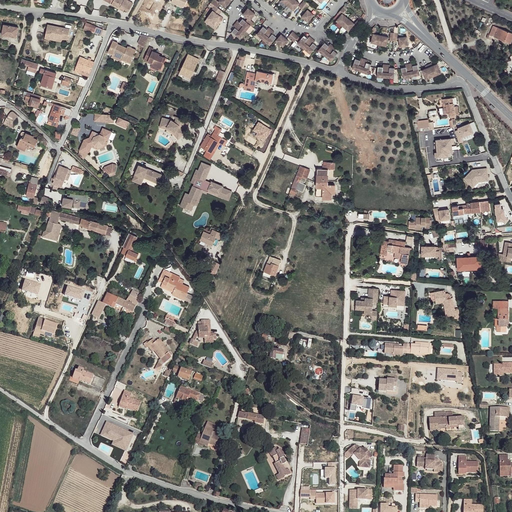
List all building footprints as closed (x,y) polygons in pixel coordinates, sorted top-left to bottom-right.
[(120,7),(125,10),(128,11),(133,3),(127,0),(124,0),(124,1),(121,0),(114,0),(112,5),(119,9),(120,7)] [(187,0),(186,0),(171,0),(171,2),(182,7),(182,6),(188,9),(191,2),(187,0)] [(299,3),(295,0),(280,0),(293,10),(299,3)] [(307,2),(304,0),(303,0),(299,6),(304,10),(309,4),(307,2)] [(222,11),(214,7),(212,12),(213,13),(209,21),(221,27),(223,23),(219,21),(220,19),(221,16),(220,15),(222,11)] [(248,18),(246,20),(252,24),(253,25),(255,23),(251,19),(255,13),(248,7),(243,14),(248,18)] [(345,10),(343,7),(337,14),(340,16),(336,21),(348,31),(352,26),(354,28),(360,22),(357,20),(354,23),(342,14),(345,10)] [(307,9),(301,16),(307,22),(313,14),(307,9)] [(245,21),(242,18),(239,22),(237,20),(233,26),(235,28),(232,31),(240,38),(251,25),(252,26),(253,25),(252,24),(246,20),(245,21)] [(221,27),(209,21),(207,25),(219,30),(221,27)] [(4,25),(2,35),(17,38),(18,28),(4,25)] [(51,37),(62,39),(68,40),(70,29),(48,25),(45,38),(51,39),(51,37)] [(267,29),(263,26),(257,34),(269,45),(276,37),(273,34),(274,32),(268,27),(267,29)] [(511,40),(511,33),(494,26),(490,35),(511,44),(511,40)] [(97,27),(95,32),(102,35),(104,30),(97,27)] [(370,43),(386,46),(388,37),(372,33),(375,29),(372,27),(367,33),(371,37),(370,43)] [(298,36),(292,31),(290,34),(296,39),(298,36)] [(149,37),(142,35),(139,44),(145,46),(149,37)] [(283,35),(278,42),(283,46),(289,40),(283,35)] [(304,35),(297,43),(310,54),(317,46),(313,43),(315,40),(310,36),(308,38),(304,35)] [(406,36),(398,37),(399,47),(407,46),(406,36)] [(117,45),(117,44),(118,43),(113,41),(108,53),(113,55),(113,54),(122,58),(121,60),(122,60),(130,63),(136,50),(127,47),(127,48),(119,45),(119,46),(117,45)] [(324,42),(317,50),(330,61),(337,53),(333,50),(335,47),(330,43),(328,45),(324,42)] [(166,58),(163,57),(160,55),(160,54),(153,51),(154,49),(150,47),(145,60),(152,64),(152,65),(162,69),(166,58)] [(188,55),(180,73),(191,78),(199,60),(188,55)] [(355,58),(351,68),(367,74),(370,65),(370,64),(366,62),(367,59),(360,56),(359,60),(355,58)] [(95,62),(91,61),(88,60),(81,57),(76,69),(81,71),(81,69),(91,73),(95,62)] [(36,73),(39,64),(22,59),(21,62),(24,64),(25,62),(26,62),(25,65),(29,66),(28,70),(36,73)] [(400,68),(402,78),(419,74),(417,64),(412,65),(411,62),(404,63),(404,67),(400,68)] [(424,68),(420,70),(425,79),(440,73),(436,63),(431,65),(430,62),(423,65),(424,68)] [(377,67),(376,77),(393,78),(394,68),(389,67),(389,64),(382,63),(382,67),(377,66),(377,67)] [(57,73),(42,69),(40,73),(45,74),(42,84),(53,88),(57,73)] [(221,70),(217,81),(221,83),(225,72),(221,70)] [(257,74),(256,80),(256,81),(272,85),(274,75),(258,71),(257,74)] [(72,79),(66,77),(65,81),(63,80),(62,84),(69,87),(72,79)] [(256,81),(256,80),(246,77),(244,86),(252,87),(254,80),(256,81)] [(253,91),(256,81),(254,80),(252,87),(244,86),(244,89),(253,91)] [(33,94),(25,91),(24,94),(27,95),(27,96),(32,98),(30,104),(34,105),(35,103),(40,104),(42,97),(33,94)] [(443,114),(450,113),(454,113),(455,115),(459,115),(458,106),(454,107),(452,98),(443,99),(443,105),(446,104),(447,108),(443,108),(443,114)] [(63,108),(64,107),(55,104),(49,119),(53,120),(58,123),(63,108)] [(8,117),(5,123),(10,126),(13,120),(8,117)] [(129,122),(119,118),(116,124),(126,128),(129,122)] [(177,125),(175,124),(172,122),(163,119),(160,127),(168,129),(176,134),(181,139),(186,134),(182,130),(179,129),(180,127),(182,127),(189,129),(191,124),(182,121),(179,120),(177,125)] [(271,131),(259,122),(254,130),(258,133),(261,135),(259,138),(264,141),(271,131)] [(419,132),(427,130),(426,122),(418,123),(419,132)] [(475,136),(470,123),(455,129),(460,143),(475,136)] [(77,136),(80,128),(74,126),(71,133),(77,136)] [(178,141),(181,139),(176,134),(168,129),(160,127),(160,129),(166,130),(173,135),(178,141)] [(93,139),(90,137),(85,140),(80,151),(89,154),(93,146),(95,145),(99,146),(104,145),(105,141),(109,140),(112,132),(107,130),(107,131),(103,130),(102,133),(98,135),(95,134),(93,139)] [(211,138),(205,150),(212,154),(214,151),(216,152),(219,147),(217,145),(219,143),(225,146),(228,141),(214,133),(211,138)] [(38,139),(34,138),(26,134),(24,138),(21,137),(19,143),(26,146),(34,149),(38,139)] [(201,147),(205,150),(211,138),(207,136),(201,147)] [(448,151),(452,151),(452,144),(451,139),(437,140),(438,152),(435,152),(436,157),(448,156),(448,151)] [(453,159),(452,151),(448,151),(448,156),(436,157),(436,160),(439,161),(448,160),(453,159)] [(12,169),(0,165),(0,161),(1,156),(0,155),(0,173),(10,176),(12,169)] [(199,170),(197,169),(192,182),(195,183),(196,182),(197,177),(206,181),(207,178),(205,178),(211,165),(203,162),(199,170)] [(104,170),(109,173),(110,171),(113,169),(114,167),(117,168),(117,165),(113,164),(106,166),(104,170)] [(67,173),(69,169),(60,165),(53,184),(62,187),(62,186),(64,182),(67,173)] [(139,165),(134,177),(138,179),(140,176),(144,178),(158,184),(162,176),(139,165)] [(301,166),(298,175),(308,179),(311,170),(301,166)] [(464,177),(471,185),(477,180),(488,178),(487,168),(473,169),(464,177)] [(328,169),(324,169),(318,169),(317,183),(317,190),(316,196),(323,197),(323,199),(333,199),(333,194),(335,194),(335,185),(328,185),(328,181),(328,169)] [(308,179),(298,175),(297,175),(292,188),(292,189),(291,193),(296,195),(297,190),(303,192),(306,185),(304,184),(306,178),(308,179)] [(138,179),(134,177),(132,181),(141,185),(144,178),(140,176),(138,179)] [(471,185),(472,186),(478,181),(488,180),(488,178),(477,180),(471,185)] [(212,181),(209,179),(208,182),(206,181),(204,185),(203,187),(209,190),(210,188),(221,192),(220,195),(229,199),(233,190),(224,186),(224,185),(213,180),(212,181)] [(29,182),(27,195),(35,197),(38,184),(29,182)] [(196,203),(203,187),(194,184),(191,193),(187,191),(181,205),(192,209),(195,203),(196,203)] [(49,204),(50,200),(50,199),(43,197),(40,202),(48,205),(49,204)] [(64,197),(62,205),(76,208),(76,206),(83,208),(84,201),(64,197)] [(467,205),(467,208),(468,213),(481,212),(481,209),(491,208),(489,200),(467,203),(467,205)] [(31,208),(31,205),(19,203),(18,210),(43,215),(44,211),(36,209),(31,208)] [(501,204),(495,205),(496,209),(495,209),(496,214),(497,214),(497,221),(502,221),(505,224),(509,219),(505,216),(504,211),(503,209),(501,209),(501,204)] [(468,213),(467,208),(459,209),(458,206),(452,206),(454,219),(464,217),(464,220),(468,219),(468,213)] [(433,209),(436,221),(450,219),(448,209),(439,210),(439,208),(433,209)] [(59,219),(83,225),(89,226),(88,229),(88,230),(105,235),(106,235),(108,226),(108,225),(49,209),(46,215),(51,216),(50,221),(58,223),(59,219)] [(426,225),(426,227),(426,228),(430,228),(431,218),(417,218),(417,221),(413,221),(412,228),(416,228),(416,229),(422,230),(422,227),(422,225),(426,225)] [(58,223),(50,221),(47,230),(45,231),(43,236),(50,238),(50,236),(52,237),(57,234),(56,231),(57,229),(58,230),(60,228),(62,227),(60,224),(58,223)] [(50,236),(50,238),(57,240),(60,228),(58,230),(57,229),(56,231),(57,234),(52,237),(50,236)] [(213,231),(211,235),(204,233),(201,241),(212,245),(216,237),(220,239),(222,234),(213,231)] [(129,249),(127,255),(126,256),(136,260),(141,249),(133,246),(137,237),(129,233),(123,247),(124,247),(129,249)] [(488,247),(487,239),(479,240),(480,248),(488,247)] [(410,252),(410,248),(405,247),(406,242),(396,240),(395,245),(389,244),(389,241),(383,240),(381,254),(387,255),(388,251),(396,253),(396,252),(399,253),(399,255),(402,255),(402,258),(401,263),(408,264),(410,252)] [(457,247),(456,242),(448,243),(449,247),(446,248),(447,252),(454,251),(454,247),(457,247)] [(511,242),(505,242),(503,254),(508,255),(508,257),(511,257),(511,242)] [(422,246),(422,255),(435,256),(435,259),(439,259),(439,250),(436,250),(436,246),(422,246)] [(468,257),(457,257),(458,270),(482,269),(481,256),(470,257),(470,253),(467,253),(468,257)] [(503,254),(499,253),(500,261),(511,263),(511,257),(508,257),(508,255),(503,254)] [(264,272),(272,275),(275,276),(281,260),(270,256),(264,272)] [(213,260),(210,266),(210,269),(211,269),(209,272),(213,274),(218,264),(213,260)] [(178,282),(180,278),(181,277),(164,269),(160,278),(164,280),(163,283),(175,288),(173,292),(173,293),(185,299),(190,287),(183,284),(178,282)] [(40,285),(25,281),(22,291),(38,295),(40,285)] [(175,288),(163,283),(161,287),(173,292),(175,288)] [(68,287),(65,296),(82,301),(84,292),(68,287)] [(378,302),(379,289),(369,288),(369,298),(365,298),(365,301),(361,300),(357,300),(356,309),(365,309),(365,315),(373,315),(373,302),(378,302)] [(434,292),(436,303),(444,302),(446,316),(455,315),(456,318),(460,318),(458,309),(455,309),(453,297),(446,299),(444,290),(434,292)] [(406,292),(397,291),(396,298),(391,298),(384,297),(384,305),(389,306),(389,307),(397,308),(397,306),(405,307),(406,292)] [(132,292),(130,295),(139,301),(140,298),(137,297),(138,295),(132,292)] [(124,307),(126,302),(107,293),(103,303),(99,301),(93,315),(100,318),(106,305),(114,308),(116,304),(124,307)] [(139,301),(130,295),(126,302),(124,307),(133,312),(139,301)] [(498,308),(498,318),(499,318),(499,325),(496,325),(497,331),(501,331),(501,330),(507,330),(507,326),(507,322),(508,322),(508,301),(493,301),(493,308),(498,308)] [(178,319),(171,316),(169,320),(169,322),(175,325),(178,319)] [(38,318),(34,332),(40,334),(45,335),(46,332),(54,334),(57,324),(38,318)] [(202,320),(202,325),(204,325),(204,327),(208,327),(209,332),(212,333),(210,319),(202,320)] [(203,331),(199,331),(197,331),(193,340),(192,339),(190,343),(197,347),(199,343),(196,341),(197,337),(199,338),(209,338),(209,339),(217,339),(217,333),(212,333),(209,332),(208,327),(204,327),(204,325),(202,325),(203,331)] [(147,349),(149,348),(151,346),(155,351),(161,359),(169,352),(159,339),(155,343),(152,340),(148,343),(148,342),(144,344),(147,349)] [(429,343),(421,343),(421,345),(415,345),(403,344),(403,347),(399,347),(394,346),(394,344),(385,343),(385,354),(390,354),(390,356),(403,357),(403,353),(419,355),(420,354),(419,352),(429,353),(429,343)] [(431,344),(429,343),(429,353),(419,352),(420,354),(431,355),(431,344)] [(272,346),(270,357),(281,359),(282,358),(284,350),(279,349),(279,347),(272,346)] [(156,359),(151,363),(158,371),(162,367),(156,359)] [(506,364),(503,364),(494,364),(494,373),(499,373),(499,376),(503,376),(503,373),(511,373),(511,362),(506,363),(506,364)] [(192,372),(175,366),(173,371),(180,373),(179,377),(189,381),(192,372)] [(76,370),(74,376),(80,379),(79,381),(91,385),(94,376),(84,372),(84,370),(79,367),(78,371),(76,370)] [(457,370),(438,369),(437,380),(440,380),(440,381),(447,382),(447,380),(454,381),(454,382),(461,383),(462,373),(457,373),(457,370)] [(387,390),(397,390),(397,380),(388,379),(388,381),(380,380),(379,392),(387,392),(387,390)] [(181,386),(177,397),(187,402),(189,397),(198,401),(198,400),(203,402),(205,396),(181,386)] [(127,407),(126,409),(137,412),(141,402),(130,398),(131,393),(124,391),(120,404),(127,407)] [(363,398),(353,396),(351,405),(350,405),(350,410),(356,411),(356,406),(362,407),(362,408),(366,409),(367,400),(363,399),(363,398)] [(499,417),(507,417),(507,411),(510,411),(510,408),(490,407),(490,431),(499,431),(499,417)] [(266,411),(261,410),(260,416),(256,415),(255,421),(255,423),(264,424),(265,417),(266,411)] [(255,421),(256,415),(239,412),(238,418),(255,421)] [(446,419),(446,417),(435,418),(429,418),(430,431),(436,431),(436,429),(439,429),(439,426),(446,426),(447,428),(447,429),(450,429),(450,426),(458,426),(458,429),(459,430),(465,429),(464,417),(453,417),(449,418),(449,419),(446,419)] [(106,421),(100,435),(113,441),(111,445),(127,451),(134,433),(106,421)] [(208,426),(206,425),(202,437),(200,443),(204,444),(209,446),(210,443),(211,441),(213,442),(212,444),(222,448),(226,439),(220,437),(221,435),(216,434),(215,436),(213,435),(214,433),(215,429),(214,428),(208,426)] [(303,429),(300,443),(308,445),(310,430),(303,429)] [(200,443),(202,437),(197,435),(194,443),(203,446),(204,444),(200,443)] [(363,451),(360,448),(358,445),(355,445),(348,449),(353,454),(354,453),(360,460),(359,467),(370,467),(370,461),(369,459),(363,451)] [(274,463),(280,472),(282,471),(285,476),(291,473),(291,472),(291,470),(290,469),(288,468),(286,469),(284,464),(285,463),(286,462),(287,461),(287,460),(285,456),(281,450),(280,449),(278,449),(277,449),(275,447),(269,452),(273,456),(276,462),(274,463)] [(373,455),(367,448),(363,451),(369,459),(373,455)] [(436,461),(436,459),(434,458),(434,454),(426,454),(426,458),(417,457),(417,466),(425,467),(425,469),(426,469),(434,469),(434,471),(439,472),(439,467),(441,467),(441,461),(439,461),(436,461)] [(507,455),(500,455),(500,476),(510,476),(509,472),(511,472),(511,474),(511,463),(511,461),(507,461),(507,455)] [(459,457),(459,472),(466,472),(466,473),(478,473),(478,462),(467,461),(466,457),(459,457)] [(400,477),(402,477),(404,477),(405,472),(403,472),(403,466),(394,465),(393,474),(385,474),(385,479),(384,479),(384,487),(388,487),(388,485),(394,485),(394,488),(393,491),(404,491),(404,484),(403,484),(403,481),(402,481),(400,481),(400,477)] [(261,488),(250,494),(252,497),(263,491),(261,488)] [(350,490),(348,503),(357,503),(357,500),(371,501),(372,491),(357,490),(350,490)] [(336,494),(317,494),(317,499),(317,504),(335,504),(336,494)] [(416,494),(416,502),(420,502),(420,503),(429,504),(429,505),(437,506),(437,495),(416,494)] [(464,499),(463,511),(483,511),(484,505),(472,505),(472,500),(464,499)]
